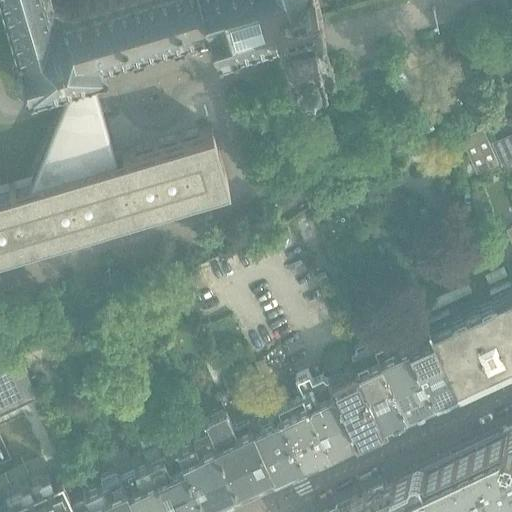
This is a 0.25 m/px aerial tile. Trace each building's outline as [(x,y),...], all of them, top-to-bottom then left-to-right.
[(0,0),(17,57),(16,57),(11,65),(14,74),(20,78),(23,77),(27,90),(60,81),(61,84),(63,90),(69,88),(31,178),(0,187),(0,247),(226,178),(209,125),(117,154),(107,122),(90,71),(96,70),(103,68),(109,66),(105,53),(129,46),(129,47),(136,51),(143,48),(146,42),(146,41),(169,34),(170,35),(176,38),(183,36),(186,30),(186,28),(209,21),(214,38),(216,45),(219,44),(221,44),(231,41),(233,40),(322,13),(318,0),(0,0)] [(482,127),(460,136),(476,172),(498,163),(489,143),(482,127)] [(384,232),(378,218),(371,221),(369,225),(373,235),(378,235),(384,232)] [(503,266),(497,268),(501,277),(507,274),(503,266)] [(497,268),(491,271),(495,280),(501,277),(497,268)] [(329,282),(324,271),(316,275),(321,286),(329,282)] [(491,271),(485,274),(489,283),(495,280),(491,271)] [(511,280),(489,291),(491,296),(475,304),(450,315),(448,311),(427,320),(426,319),(425,320),(455,387),(511,360),(511,280)] [(468,282),(462,284),(466,293),(472,291),(468,282)] [(462,284),(457,287),(461,296),(466,293),(462,284)] [(457,287),(452,289),(456,298),(461,296),(457,287)] [(452,289),(447,292),(451,300),(456,298),(452,289)] [(447,292),(442,294),(446,303),(451,300),(447,292)] [(442,294),(437,296),(441,305),(446,303),(442,294)] [(437,296),(431,299),(435,308),(441,305),(437,296)] [(408,320),(407,319),(400,304),(397,297),(391,299),(401,323),(408,320)] [(416,314),(409,299),(400,304),(407,319),(416,314)] [(431,299),(426,301),(430,310),(435,308),(431,299)] [(426,301),(421,304),(425,312),(430,310),(426,301)] [(455,387),(425,320),(404,330),(434,397),(455,387)] [(434,397),(404,330),(388,337),(385,331),(371,338),(374,344),(405,410),(434,397)] [(405,410),(374,344),(371,345),(367,341),(355,346),(355,352),(353,353),(356,358),(355,359),(383,420),(405,410)] [(328,446),(295,377),(276,386),(263,359),(255,363),(271,395),(301,458),(328,446)] [(383,420),(355,359),(326,373),(327,374),(355,434),(383,420)] [(335,435),(320,402),(336,395),(353,432),(352,433),(353,434),(353,435),(355,434),(327,374),(324,375),(321,372),(312,376),(312,381),(308,369),(294,375),(295,377),(328,446),(328,447),(330,446),(329,444),(328,445),(325,439),(335,435)] [(274,471),(249,419),(234,386),(218,394),(223,405),(203,414),(211,431),(237,488),(274,471)] [(301,458),(271,395),(262,400),(262,401),(253,406),(258,415),(249,419),(274,471),(301,458)] [(511,511),(511,422),(501,428),(500,428),(502,433),(494,436),(493,433),(413,471),(415,473),(403,478),(400,480),(399,477),(398,476),(396,477),(399,484),(398,484),(402,491),(410,511),(511,511)] [(237,488),(211,431),(193,439),(192,438),(191,439),(190,437),(187,439),(187,440),(176,446),(203,504),(237,488)] [(185,511),(203,504),(176,446),(171,436),(156,443),(156,442),(142,448),(143,450),(174,511),(185,511)] [(174,511),(143,450),(130,456),(126,448),(110,455),(112,459),(114,463),(137,511),(174,511)] [(137,511),(114,463),(112,459),(107,462),(112,470),(100,476),(101,484),(85,491),(86,494),(84,494),(92,511),(137,511)] [(0,511),(92,511),(84,494),(74,499),(62,473),(0,501),(0,511)] [(85,482),(81,475),(76,477),(80,485),(85,482)] [(410,511),(402,491),(398,484),(399,484),(396,477),(366,492),(375,511),(410,511)] [(375,511),(366,492),(337,506),(339,511),(375,511)]
